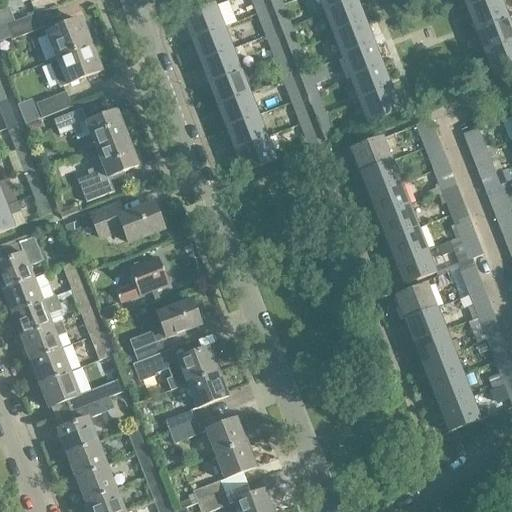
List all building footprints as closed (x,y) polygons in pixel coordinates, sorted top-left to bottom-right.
[(247,0),(254,15),(263,12),(258,0),(247,0)] [(267,0),(271,9),(280,5),(278,0),(267,0)] [(355,4),(353,0),(316,0),(322,16),(355,4)] [(460,0),(465,11),(493,0),(460,0)] [(498,0),(493,0),(465,11),(473,33),(506,20),(498,0)] [(355,4),(322,16),(331,39),(364,26),(355,4)] [(280,5),(271,9),(280,32),(289,29),(280,5)] [(0,28),(7,25),(17,21),(11,6),(0,9),(0,28)] [(187,40),(221,27),(213,7),(179,20),(187,40)] [(272,35),(263,12),(254,15),(263,39),(272,35)] [(37,14),(17,21),(7,25),(13,41),(43,29),(37,14)] [(511,35),(506,20),(473,33),(482,55),(511,43),(511,35)] [(55,60),(88,47),(78,22),(45,35),(55,60)] [(373,48),(364,26),(331,39),(340,61),(373,48)] [(230,51),(221,27),(187,40),(196,64),(230,51)] [(289,29),(280,32),(289,55),(298,51),(289,29)] [(272,35),(263,39),(272,61),(281,58),(272,35)] [(511,43),(482,55),(491,77),(511,68),(511,43)] [(88,47),(55,60),(65,87),(98,74),(88,47)] [(381,70),(373,48),(340,61),(348,83),(381,70)] [(230,51),(196,64),(205,86),(239,73),(230,51)] [(307,73),(298,51),(289,55),(297,77),(307,73)] [(281,58),(272,61),(281,83),(290,80),(281,58)] [(390,92),(381,70),(348,83),(357,104),(390,92)] [(247,96),(239,73),(205,86),(214,108),(247,96)] [(315,95),(307,73),(297,77),(306,99),(315,95)] [(298,101),(290,80),(281,83),(289,105),(298,101)] [(0,107),(9,103),(1,81),(0,81),(0,107)] [(67,92),(36,104),(42,118),(73,107),(67,92)] [(398,113),(390,92),(357,104),(365,125),(398,113)] [(315,95),(306,99),(314,120),(324,116),(315,95)] [(256,117),(247,96),(214,108),(222,130),(256,117)] [(307,123),(298,101),(289,105),(297,126),(307,123)] [(94,151),(125,139),(115,115),(86,126),(80,111),(52,122),(58,136),(71,131),(75,142),(88,136),(94,151)] [(332,138),(324,116),(314,120),(323,141),(332,138)] [(256,117),(222,130),(231,151),(264,139),(256,117)] [(423,149),(437,144),(429,121),(415,127),(423,149)] [(307,123),(297,126),(306,148),(315,144),(307,123)] [(18,125),(8,129),(17,151),(26,147),(18,125)] [(470,159),(491,151),(483,128),(461,136),(470,159)] [(125,139),(94,151),(100,168),(87,174),(88,178),(77,183),(86,206),(114,195),(108,179),(136,168),(125,139)] [(264,139),(231,151),(239,174),(273,161),(264,139)] [(357,176),(389,163),(380,140),(347,153),(357,176)] [(437,144),(423,149),(432,171),(446,166),(437,144)] [(26,147),(17,151),(25,173),(35,169),(26,147)] [(491,151),(470,159),(479,181),(494,175),(491,166),(496,164),(491,151)] [(389,163),(357,176),(365,198),(398,185),(389,163)] [(446,166),(432,171),(441,194),(455,188),(446,166)] [(44,191),(35,169),(25,173),(34,195),(44,191)] [(494,175),(479,181),(488,204),(503,198),(494,175)] [(398,185),(365,198),(374,220),(406,207),(398,185)] [(464,210),(455,188),(441,194),(449,216),(464,210)] [(52,213),(44,191),(34,195),(43,217),(52,213)] [(511,220),(503,198),(488,204),(497,226),(511,220)] [(114,207),(89,217),(98,239),(122,230),(128,244),(161,232),(150,205),(118,218),(114,207)] [(3,207),(0,208),(0,233),(12,229),(3,207)] [(415,230),(406,207),(374,220),(383,242),(415,230)] [(472,233),(464,210),(449,216),(458,238),(472,233)] [(511,220),(497,226),(506,248),(511,245),(511,220)] [(65,227),(69,239),(77,236),(72,224),(65,227)] [(415,230),(383,242),(392,265),(424,252),(415,230)] [(482,256),(472,233),(458,238),(467,262),(482,256)] [(0,291),(32,279),(28,269),(44,263),(34,237),(13,246),(6,249),(10,260),(0,264),(0,291)] [(424,252),(392,265),(401,287),(433,275),(424,252)] [(134,286),(114,293),(120,306),(168,287),(157,259),(128,271),(134,286)] [(73,289),(82,286),(73,263),(64,266),(73,289)] [(466,296),(482,290),(473,268),(458,275),(466,296)] [(447,276),(433,281),(437,290),(451,285),(447,276)] [(41,302),(32,279),(0,291),(0,293),(3,302),(0,304),(5,316),(8,315),(41,302)] [(82,286),(73,289),(82,312),(91,309),(82,286)] [(401,322),(434,309),(424,286),(392,299),(401,322)] [(482,290),(466,296),(470,307),(466,308),(471,321),(491,313),(482,290)] [(62,292),(43,297),(47,313),(67,308),(62,292)] [(50,325),(41,302),(8,315),(12,326),(9,327),(14,339),(50,325)] [(161,329),(127,342),(135,361),(166,349),(162,340),(198,326),(189,303),(155,315),(161,329)] [(116,306),(97,313),(102,324),(120,317),(116,306)] [(91,309),(82,312),(92,337),(100,333),(91,309)] [(443,332),(434,309),(401,322),(410,345),(443,332)] [(491,313),(471,321),(476,334),(481,332),(484,341),(499,335),(491,313)] [(60,349),(50,325),(14,339),(14,340),(17,338),(27,362),(60,349)] [(443,332),(410,345),(419,367),(452,354),(443,332)] [(100,333),(92,337),(101,361),(109,358),(100,333)] [(499,335),(484,341),(493,364),(508,358),(499,335)] [(60,349),(27,362),(36,386),(69,373),(60,349)] [(184,385),(216,373),(207,349),(175,361),(170,349),(133,364),(140,383),(158,375),(157,373),(169,368),(173,378),(169,380),(173,390),(184,385)] [(452,354),(419,367),(428,390),(461,377),(452,354)] [(511,367),(508,358),(493,364),(501,386),(496,388),(496,389),(511,382),(511,367)] [(461,374),(468,394),(495,384),(487,364),(461,374)] [(78,397),(69,373),(36,386),(45,410),(65,402),(69,414),(96,404),(91,392),(78,397)] [(216,373),(184,385),(194,410),(225,397),(216,373)] [(461,377),(428,390),(437,412),(469,399),(461,377)] [(511,408),(511,382),(496,389),(505,411),(511,408)] [(469,399),(437,412),(446,435),(478,422),(469,399)] [(96,404),(69,414),(74,425),(55,432),(64,456),(96,444),(87,420),(100,415),(96,404)] [(171,432),(196,422),(192,411),(166,421),(171,432)] [(213,456),(244,444),(235,421),(203,433),(213,456)] [(201,434),(196,422),(171,432),(176,445),(201,434)] [(137,455),(148,450),(139,427),(128,431),(137,455)] [(441,444),(447,463),(470,455),(463,436),(441,444)] [(105,467),(96,444),(64,456),(73,479),(105,467)] [(253,468),(244,444),(213,456),(222,480),(253,468)] [(148,450),(137,455),(146,478),(157,474),(148,450)] [(113,463),(122,479),(139,470),(130,454),(113,463)] [(114,491),(105,467),(73,479),(82,503),(114,491)] [(157,474),(146,478),(155,502),(166,497),(157,474)] [(199,503),(227,493),(223,482),(195,492),(199,503)] [(122,511),(114,491),(82,503),(85,511),(122,511)] [(273,511),(265,491),(252,496),(233,504),(236,511),(273,511)] [(207,511),(231,503),(227,493),(199,503),(202,511),(207,511)] [(172,511),(166,497),(155,502),(159,511),(172,511)]
